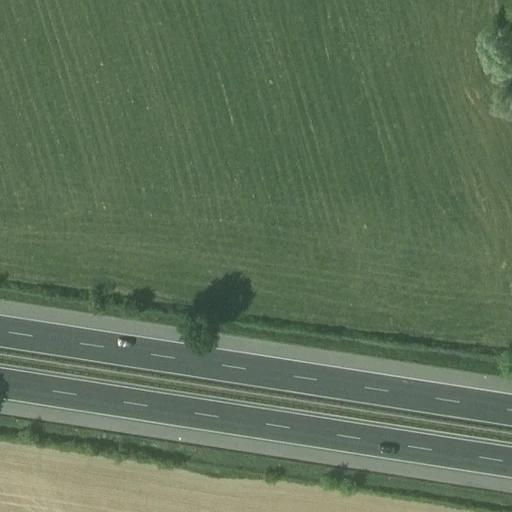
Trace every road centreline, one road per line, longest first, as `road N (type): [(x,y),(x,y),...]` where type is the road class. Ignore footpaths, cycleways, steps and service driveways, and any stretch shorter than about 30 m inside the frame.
road 1 (motorway): [(0,381),(511,461)]
road 2 (motorway): [(511,404),(0,324)]
